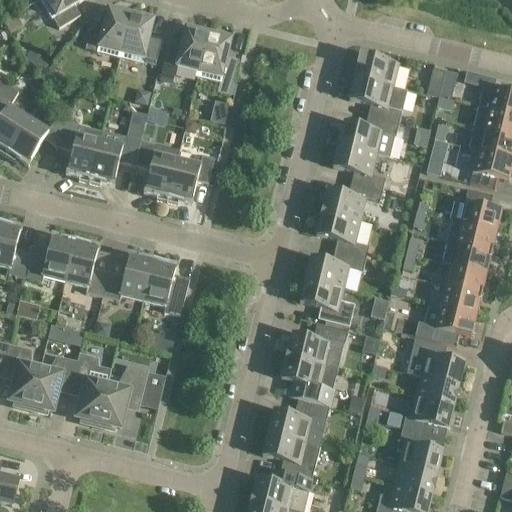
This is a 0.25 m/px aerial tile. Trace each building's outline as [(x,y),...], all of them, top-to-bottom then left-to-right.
[(42,0),(39,2),(52,23),(53,22),(59,33),(81,21),(74,9),(89,0),(42,0)] [(97,56),(120,62),(131,18),(107,12),(103,30),(92,27),(85,53),(97,56)] [(131,18),(120,62),(143,68),(144,66),(155,69),(161,44),(150,41),(154,24),(131,18)] [(169,47),(160,81),(172,84),(174,75),(198,81),(208,37),(185,31),(180,50),(169,47)] [(198,81),(220,86),(217,97),(230,100),(239,64),(227,61),(232,43),(208,37),(198,81)] [(360,60),(355,82),(393,91),(398,69),(360,60)] [(34,69),(41,74),(46,67),(40,62),(34,69)] [(22,77),(29,84),(37,77),(29,70),(22,77)] [(438,102),(438,101),(444,76),(432,73),(426,99),(438,102)] [(444,76),(438,101),(451,104),(457,79),(444,76)] [(0,98),(10,89),(1,79),(0,79),(0,98)] [(355,82),(349,104),(376,110),(374,122),(380,124),(398,128),(407,95),(393,91),(355,82)] [(0,157),(5,160),(28,123),(10,112),(19,98),(10,89),(0,98),(0,117),(2,119),(0,123),(0,157)] [(479,110),(511,118),(511,95),(484,89),(479,110)] [(148,111),(151,98),(138,94),(135,107),(148,111)] [(454,104),(451,104),(438,101),(438,102),(436,111),(451,115),(454,104)] [(511,118),(479,110),(473,131),(511,140),(511,118)] [(44,144),(57,152),(68,127),(55,119),(46,134),(28,123),(5,160),(14,166),(16,163),(27,170),(44,144)] [(184,136),(194,139),(198,124),(187,122),(184,136)] [(343,127),(338,149),(376,159),(389,162),(394,140),(395,140),(398,128),(380,124),(374,122),(371,134),(343,127)] [(89,188),(102,137),(80,131),(68,127),(57,152),(72,156),(66,178),(79,181),(78,185),(89,188)] [(446,132),(438,130),(435,144),(443,146),(446,132)] [(468,152),(477,155),(511,163),(511,140),(473,131),(468,152)] [(102,137),(89,188),(100,190),(101,187),(113,190),(119,167),(134,171),(141,145),(102,137)] [(180,154),(141,145),(134,171),(150,175),(144,198),(157,201),(156,204),(167,207),(177,164),(180,154)] [(338,149),(333,171),(360,178),(357,190),(364,191),(382,196),(385,183),(371,179),(372,178),(376,159),(338,149)] [(469,188),(494,194),(497,182),(509,185),(511,172),(511,163),(477,155),(469,188)] [(190,167),(177,164),(167,207),(178,209),(178,206),(191,209),(197,186),(208,188),(215,162),(202,159),(196,159),(192,162),(190,165),(190,167)] [(444,163),(431,160),(427,177),(440,180),(444,163)] [(327,195),(322,217),(360,226),(365,205),(378,209),(379,207),(382,196),(364,191),(357,190),(355,201),(327,195)] [(468,194),(465,207),(454,204),(449,225),(451,225),(460,227),(496,236),(502,214),(489,211),(492,200),(468,194)] [(427,208),(419,206),(417,217),(424,219),(427,208)] [(321,217),(316,239),(355,248),(360,226),(321,217)] [(421,234),(425,219),(424,219),(417,217),(413,232),(421,234)] [(451,225),(446,246),(455,248),(491,257),(496,236),(460,227),(451,225)] [(21,232),(0,226),(0,270),(11,273),(10,278),(25,282),(31,257),(16,253),(21,232)] [(47,260),(31,257),(25,282),(40,286),(42,281),(65,286),(75,245),(52,239),(47,260)] [(410,244),(407,259),(415,261),(418,246),(410,244)] [(93,273),(99,251),(75,245),(65,286),(87,292),(86,297),(103,301),(109,277),(93,273)] [(491,257),(455,248),(446,246),(441,267),(449,269),(486,278),(491,257)] [(358,249),(355,261),(365,263),(368,251),(358,249)] [(124,281),(109,277),(103,301),(118,305),(119,300),(143,306),(153,264),(130,258),(124,281)] [(415,261),(407,259),(403,273),(411,275),(415,261)] [(362,275),(365,263),(355,261),(352,273),(362,275)] [(349,272),(310,262),(305,284),(343,294),(349,272)] [(176,270),(153,264),(143,306),(165,311),(163,316),(180,320),(189,287),(180,285),(173,283),(176,270)] [(481,299),(486,278),(449,269),(444,290),(481,299)] [(305,284),(300,307),(327,313),(324,325),(349,331),(355,308),(341,304),(343,294),(305,284)] [(405,303),(407,293),(393,289),(390,299),(405,303)] [(439,311),(476,320),(481,299),(444,290),(439,311)] [(9,306),(5,318),(15,321),(18,309),(9,306)] [(476,320),(439,311),(428,308),(423,326),(418,324),(414,340),(456,350),(458,339),(471,341),(476,320)] [(97,325),(94,339),(108,343),(111,329),(97,325)] [(292,339),(286,361),(338,374),(344,347),(345,347),(348,335),(323,329),(319,346),(292,339)] [(74,337),(71,351),(80,353),(83,339),(74,337)] [(157,355),(170,358),(173,346),(161,342),(157,355)] [(414,343),(406,377),(420,380),(459,390),(464,368),(443,362),(436,361),(439,349),(414,343)] [(0,375),(3,376),(10,351),(0,348),(0,375)] [(10,351),(3,376),(15,379),(14,385),(13,387),(9,405),(13,406),(15,406),(14,410),(30,414),(40,372),(29,369),(29,356),(10,351)] [(77,368),(70,393),(82,396),(81,402),(80,404),(76,421),(80,422),(82,423),(82,426),(97,430),(107,389),(107,387),(110,375),(96,372),(96,364),(79,360),(77,366),(77,367),(77,368)] [(291,386),(287,402),(305,406),(329,412),(331,401),(338,374),(286,361),(281,383),(291,386)] [(40,372),(30,414),(45,417),(46,414),(48,414),(52,415),(57,398),(57,396),(59,390),(70,393),(77,368),(57,363),(50,375),(40,372)] [(384,385),(387,372),(373,369),(370,382),(384,385)] [(107,389),(97,430),(113,434),(113,430),(115,431),(119,432),(124,413),(124,412),(126,406),(138,409),(141,395),(146,377),(146,376),(128,372),(117,391),(107,389)] [(420,380),(415,401),(454,411),(459,390),(420,380)] [(141,395),(138,409),(139,410),(157,414),(161,399),(141,395)] [(406,415),(401,434),(419,438),(422,426),(447,433),(448,433),(454,411),(415,401),(412,416),(406,415)] [(273,415),(268,437),(319,450),(329,412),(305,406),(301,422),(273,415)] [(369,413),(366,425),(378,428),(381,416),(369,413)] [(500,437),(511,439),(511,426),(503,424),(500,437)] [(366,425),(363,439),(374,442),(378,428),(366,425)] [(401,434),(396,453),(402,455),(399,469),(437,478),(443,456),(442,456),(416,450),(419,438),(401,434)] [(268,437),(262,459),(290,466),(287,478),(311,484),(319,450),(268,437)] [(0,506),(12,510),(18,485),(0,480),(0,467),(0,466),(0,506)] [(355,468),(352,480),(364,483),(367,471),(355,468)] [(399,469),(393,490),(432,499),(437,478),(399,469)] [(256,483),(251,505),(279,511),(303,511),(311,484),(287,478),(270,474),(267,485),(256,483)] [(511,505),(511,503),(511,479),(506,478),(500,502),(511,505)] [(361,498),(364,483),(352,480),(348,495),(361,498)] [(380,500),(377,511),(428,511),(432,499),(393,490),(385,488),(382,501),(380,500)] [(332,492),(329,503),(338,505),(341,494),(332,492)]
